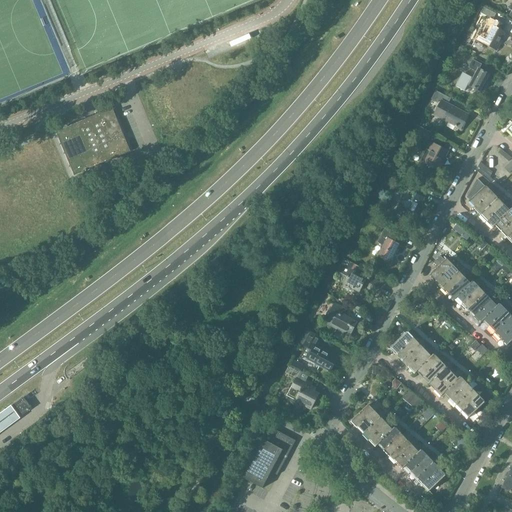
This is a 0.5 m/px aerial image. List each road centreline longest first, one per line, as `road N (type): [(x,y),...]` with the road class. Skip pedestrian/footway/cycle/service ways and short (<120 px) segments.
road 1 (trunk): [(380,0),(262,149),(180,224),(0,361)]
road 2 (trunk): [(74,338),(197,243),(294,152),(411,0)]
road 3 (unclassified): [(0,128),(275,13),(288,0)]
road 4 (residential): [(450,511),(511,400)]
road 5 (residential): [(401,511),(328,447),(334,421)]
